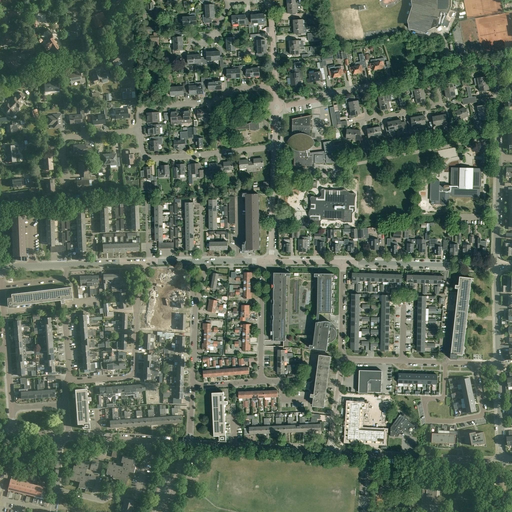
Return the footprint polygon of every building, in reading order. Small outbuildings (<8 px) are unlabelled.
[(209,1),(209,0),(205,5),(206,12),(214,11),(214,5),(209,5),(209,1)] [(410,0),(412,7),(407,21),(408,29),(424,33),(433,28),(442,25),(451,7),(451,0),(410,0)] [(154,9),(154,16),(158,16),(158,6),(154,6),(153,6),(153,2),(148,2),(148,3),(146,4),(146,8),(148,7),(148,10),(154,9)] [(295,13),(297,13),(297,9),(302,9),(301,6),(299,6),(297,6),(287,7),(288,13),(291,13),(291,15),(295,14),(295,13)] [(0,25),(6,25),(6,22),(7,22),(7,18),(17,17),(17,11),(7,11),(8,15),(0,15),(0,25)] [(212,21),(211,18),(214,18),(214,11),(206,12),(206,15),(204,15),(202,15),(203,21),(204,23),(212,23),(212,21)] [(100,20),(103,19),(103,20),(105,20),(102,13),(98,14),(90,16),(92,21),(93,20),(96,28),(102,25),(100,20)] [(251,15),(251,18),(248,18),(248,25),(252,25),(251,23),(258,23),(257,14),(251,15)] [(245,25),(248,25),(248,18),(245,18),(245,15),(238,15),(238,21),(239,24),(245,24),(245,25)] [(296,18),(296,20),(293,20),(293,27),(303,26),(307,26),(307,23),(306,23),(305,20),(303,20),(300,20),(300,18),(296,18)] [(83,22),(76,23),(76,19),(70,20),(70,24),(72,24),(73,37),(75,37),(75,38),(79,38),(79,37),(80,37),(79,31),(81,31),(81,28),(84,28),(83,22)] [(293,27),(294,34),(297,33),(297,35),(301,35),(301,33),(303,33),(303,30),(307,29),(307,26),(303,26),(293,27)] [(8,37),(8,34),(18,33),(18,30),(7,31),(7,33),(2,34),(3,44),(9,44),(9,41),(10,41),(9,37),(8,37)] [(159,42),(158,33),(154,33),(154,36),(150,36),(150,40),(152,40),(152,42),(159,42)] [(51,48),(54,51),(59,48),(55,43),(57,42),(51,34),(49,36),(51,39),(48,41),(48,42),(43,46),(47,51),(51,48)] [(182,37),(179,37),(178,34),(172,34),(168,34),(168,40),(171,39),(171,38),(173,37),(174,44),(182,43),(182,37)] [(226,44),(235,44),(234,37),(239,37),(239,34),(232,34),(233,38),(226,38),(226,44)] [(257,40),(257,47),(266,46),(265,40),(262,40),(262,37),(255,37),(255,40),(257,40)] [(299,47),(299,41),(296,41),(296,39),(292,39),(292,41),(289,41),(290,48),(299,47)] [(179,53),(179,50),(182,50),(182,43),(174,44),(174,47),(172,47),(173,54),(179,53)] [(263,53),(266,53),(266,46),(257,47),(258,53),(256,53),(256,56),(263,56),(263,53)] [(293,54),(293,56),(297,55),(297,54),(300,54),(299,50),(305,50),(305,47),(299,47),(290,48),(290,54),(293,54)] [(119,51),(110,58),(115,65),(124,57),(125,58),(127,56),(123,51),(121,53),(119,51)] [(220,60),(220,64),(223,64),(223,57),(220,57),(219,51),(213,52),(213,60),(220,60)] [(207,58),(204,58),(204,64),(207,64),(207,61),(213,60),(213,52),(206,52),(207,58)] [(6,65),(7,65),(8,66),(9,66),(12,69),(18,64),(16,62),(19,59),(18,58),(17,58),(13,54),(4,61),(3,62),(3,63),(5,65),(6,65)] [(185,58),(182,62),(182,66),(188,65),(188,64),(194,64),(194,55),(187,55),(187,58),(185,58)] [(200,55),(194,55),(194,64),(201,63),(201,65),(204,64),(204,58),(201,58),(200,55)] [(383,69),(382,66),(384,66),(383,61),(381,61),(381,58),(376,59),(378,70),(383,69)] [(372,60),(372,62),(371,62),(371,63),(370,64),(370,68),(372,68),(373,70),(378,70),(376,59),(372,60)] [(362,61),(355,63),(356,66),(357,73),(362,73),(362,70),(364,70),(363,65),(362,62),(362,61)] [(296,74),(290,74),(290,78),(286,78),(287,85),(291,84),(291,85),(300,84),(299,77),(303,77),(302,68),(302,62),(297,62),(296,63),(295,62),(296,69),(296,74)] [(226,64),(223,64),(224,71),(227,71),(227,78),(234,78),(233,69),(227,70),(226,64)] [(240,74),(243,74),(243,67),(243,65),(239,66),(240,69),(233,69),(234,78),(240,78),(240,74)] [(329,71),(330,76),(331,76),(332,78),(337,77),(335,68),(335,67),(334,65),(328,66),(328,68),(329,71)] [(256,68),(252,68),(253,77),(259,76),(259,73),(265,73),(264,66),(256,67),(256,68)] [(342,76),(341,74),(343,74),(342,66),(335,67),(335,68),(337,77),(342,76)] [(349,68),(350,72),(352,72),(352,74),(357,73),(356,66),(349,68)] [(243,67),(243,74),(246,74),(246,77),(253,77),(252,68),(248,68),(248,67),(246,67),(245,67),(243,67)] [(101,79),(102,81),(107,79),(105,73),(100,74),(99,70),(93,72),(94,76),(92,76),(93,81),(95,85),(97,84),(96,80),(101,79)] [(159,85),(162,84),(162,81),(161,81),(160,71),(152,72),(153,76),(154,78),(158,77),(159,85)] [(318,80),(322,79),(320,72),(314,73),(313,71),(309,72),(309,74),(310,79),(307,79),(308,83),(319,81),(318,80)] [(69,75),(70,82),(80,80),(80,83),(85,82),(84,76),(81,77),(80,73),(69,75)] [(483,77),(483,76),(479,77),(479,78),(477,78),(478,85),(487,83),(486,77),(483,77)] [(208,87),(209,90),(215,90),(215,81),(211,81),(211,78),(205,78),(205,80),(205,87),(208,87)] [(196,94),(203,94),(202,87),(205,87),(205,80),(202,80),(202,85),(196,86),(196,93),(196,94)] [(186,92),(189,92),(190,95),(196,94),(196,93),(196,86),(195,84),(189,84),(189,82),(188,81),(186,81),(186,85),(186,92)] [(45,92),(59,91),(58,82),(49,83),(44,84),(45,92)] [(453,83),(451,83),(450,82),(446,83),(446,84),(443,85),(445,91),(454,89),(453,83)] [(479,91),(481,91),(482,93),(486,92),(486,90),(489,90),(487,83),(478,85),(479,91)] [(183,87),(176,87),(177,96),(183,95),(183,92),(186,92),(186,85),(183,85),(183,87)] [(170,93),(170,96),(177,96),(176,87),(170,87),(170,86),(167,86),(167,93),(170,93)] [(125,89),(125,92),(122,93),(123,99),(136,98),(136,94),(132,94),(131,88),(125,89)] [(423,88),(420,89),(420,88),(416,88),(416,90),(414,90),(415,97),(424,95),(423,88)] [(449,97),(449,99),(453,98),(453,96),(455,96),(454,89),(445,91),(446,98),(449,97)] [(4,110),(4,111),(3,112),(6,115),(7,115),(8,115),(11,117),(12,115),(12,116),(14,116),(16,114),(16,112),(17,112),(19,110),(19,109),(18,107),(19,107),(21,105),(21,103),(19,102),(21,99),(22,100),(24,97),(20,93),(17,95),(19,96),(16,99),(15,98),(11,101),(12,102),(9,105),(8,104),(5,107),(6,108),(4,110)] [(387,95),(385,96),(385,94),(381,95),(381,96),(378,97),(379,104),(389,102),(387,95)] [(419,103),(419,104),(423,104),(423,102),(426,102),(424,95),(415,97),(416,103),(419,103)] [(350,109),(359,107),(358,101),(354,102),(354,100),(355,100),(354,97),(345,99),(346,103),(348,103),(350,109)] [(383,110),(384,111),(388,110),(388,109),(390,108),(389,102),(379,104),(381,110),(383,110)] [(478,113),(487,111),(486,105),(483,105),(483,104),(479,105),(479,106),(477,107),(478,113)] [(130,106),(127,107),(127,109),(115,110),(116,119),(124,118),(124,117),(128,117),(128,113),(131,113),(130,106)] [(108,119),(107,107),(104,108),(104,114),(92,116),(93,125),(101,124),(101,123),(105,122),(105,119),(108,119)] [(338,128),(334,107),(329,108),(333,129),(338,128)] [(349,115),(349,119),(354,118),(354,117),(358,116),(357,114),(360,114),(359,107),(350,109),(351,115),(349,115)] [(464,107),(458,110),(462,119),(464,118),(468,116),(467,114),(469,113),(470,113),(468,109),(467,109),(466,109),(465,110),(464,107)] [(85,119),(84,108),(80,109),(80,114),(69,115),(70,125),(78,124),(78,123),(82,122),(82,119),(85,119)] [(198,118),(207,117),(208,123),(212,123),(211,113),(207,113),(207,110),(197,110),(198,118)] [(452,113),(453,116),(452,116),(454,120),(455,120),(456,122),(462,119),(458,110),(452,113)] [(171,124),(178,123),(181,123),(180,117),(177,117),(177,111),(170,112),(171,124)] [(180,117),(181,123),(190,123),(190,111),(183,111),(183,116),(180,117)] [(489,118),(487,111),(478,113),(479,120),(482,119),(482,121),(486,120),(486,118),(489,118)] [(158,112),(147,113),(147,123),(159,122),(158,112)] [(53,124),(54,128),(62,127),(61,118),(64,118),(64,114),(53,115),(53,116),(48,117),(48,125),(53,124)] [(447,124),(447,122),(448,121),(447,117),(446,117),(445,114),(439,116),(440,125),(441,128),(444,127),(444,124),(447,124)] [(425,125),(425,123),(427,122),(426,118),(424,118),(424,115),(417,117),(419,126),(425,125)] [(292,119),(291,158),(294,158),(294,166),(312,166),(312,162),(314,162),(314,163),(323,163),(326,163),(335,163),(333,155),(332,153),(333,152),(331,141),(323,143),(325,151),(310,153),(310,116),(311,116),(292,119)] [(434,126),(440,125),(439,116),(432,117),(433,120),(431,120),(432,124),(433,124),(434,126)] [(408,128),(419,126),(417,117),(411,118),(411,121),(407,122),(408,128)] [(241,120),(241,121),(236,121),(235,126),(228,125),(223,126),(222,123),(220,123),(221,126),(221,130),(223,130),(224,133),(229,133),(234,132),(234,130),(249,129),(249,130),(255,131),(259,129),(259,123),(253,122),(248,124),(247,124),(245,120),(243,121),(243,120),(241,120)] [(394,121),(396,130),(402,129),(402,132),(407,131),(405,122),(401,123),(400,120),(394,121)] [(7,126),(8,133),(13,133),(13,132),(18,132),(17,126),(21,125),(20,121),(12,122),(12,125),(7,126)] [(389,132),(396,130),(394,121),(387,122),(388,125),(386,125),(387,130),(389,129),(389,132)] [(148,135),(160,134),(159,125),(153,125),(153,128),(148,128),(148,135)] [(380,127),(373,128),(375,137),(382,136),(381,134),(383,133),(382,129),(381,130),(380,127)] [(369,138),(375,137),(373,128),(367,129),(367,132),(366,132),(367,137),(368,136),(369,138)] [(346,139),(353,139),(353,130),(347,129),(347,132),(345,132),(345,136),(346,136),(346,139)] [(360,130),(353,130),(353,139),(359,140),(359,138),(361,138),(361,133),(360,133),(360,130)] [(174,141),(174,148),(181,147),(181,149),(185,148),(185,144),(189,143),(187,132),(180,132),(181,140),(174,141)] [(150,141),(150,151),(158,150),(158,145),(162,145),(162,137),(159,137),(151,137),(152,141),(150,141)] [(81,144),(73,145),(74,154),(86,153),(86,155),(92,155),(91,148),(86,149),(86,145),(81,146),(81,144)] [(14,145),(6,146),(7,158),(7,162),(16,161),(15,154),(18,154),(18,148),(15,148),(14,145)] [(133,154),(130,154),(129,151),(123,151),(123,157),(126,157),(127,165),(131,164),(134,164),(134,161),(135,161),(135,159),(134,159),(133,154)] [(116,153),(109,154),(110,164),(110,167),(120,166),(119,159),(116,159),(116,153)] [(43,158),(44,170),(53,169),(52,161),(51,161),(51,157),(47,157),(47,154),(41,155),(41,158),(43,158)] [(106,167),(106,164),(110,164),(109,154),(102,155),(103,160),(100,160),(100,162),(97,163),(98,173),(103,173),(102,168),(106,167)] [(254,161),(251,162),(252,172),(256,171),(256,167),(263,166),(263,162),(262,158),(253,159),(254,161)] [(246,168),(247,172),(252,172),(251,162),(248,162),(247,160),(239,161),(239,165),(239,169),(246,168)] [(87,161),(78,162),(78,170),(80,170),(80,174),(83,174),(84,177),(90,176),(90,173),(88,173),(87,161)] [(223,165),(220,165),(221,173),(226,172),(226,170),(233,169),(233,165),(232,165),(232,161),(223,162),(223,165)] [(199,170),(198,163),(191,164),(191,174),(196,174),(196,177),(203,177),(202,170),(199,170)] [(217,171),(217,173),(221,173),(220,165),(218,165),(217,163),(209,164),(209,168),(209,172),(217,171)] [(185,174),(184,169),(184,164),(176,165),(176,167),(173,167),(174,178),(179,178),(179,174),(185,174)] [(168,165),(161,166),(161,171),(158,172),(158,178),(164,177),(164,174),(169,174),(168,165)] [(431,180),(431,200),(436,200),(436,204),(449,204),(449,195),(480,196),(480,189),(480,187),(480,178),(480,177),(480,168),(470,168),(467,168),(467,165),(465,165),(465,168),(460,168),(452,167),(452,177),(451,185),(444,185),(442,185),(439,185),(439,180),(431,180)] [(84,180),(76,181),(77,190),(89,189),(89,186),(92,186),(91,180),(98,179),(98,176),(95,176),(90,176),(84,177),(84,180)] [(43,177),(43,181),(45,181),(46,193),(55,192),(54,183),(53,184),(53,179),(49,180),(49,177),(43,177)] [(24,185),(23,178),(12,180),(13,187),(18,186),(18,188),(21,187),(21,186),(24,185)] [(310,215),(310,225),(317,225),(318,225),(320,226),(320,222),(321,219),(331,220),(339,220),(343,220),(343,221),(343,222),(351,222),(351,219),(352,210),(354,211),(355,193),(345,193),(345,191),(321,190),(321,197),(311,197),(310,215)] [(11,195),(12,203),(25,202),(24,193),(11,195)] [(248,245),(245,245),(242,245),(242,248),(242,251),(248,251),(248,250),(259,249),(258,194),(247,194),(247,193),(242,193),(242,197),(247,196),(248,245)] [(24,221),(24,216),(11,217),(13,256),(20,256),(20,261),(24,261),(26,261),(26,258),(28,258),(27,253),(24,253),(22,221),(24,221)] [(358,229),(359,239),(368,238),(367,228),(358,229)] [(307,252),(307,247),(310,247),(310,241),(307,241),(307,237),(302,237),(302,240),(298,240),(298,252),(307,252)] [(480,239),(475,238),(475,239),(475,243),(475,248),(479,248),(479,252),(479,256),(485,256),(485,253),(486,253),(486,248),(486,242),(485,241),(483,241),(482,242),(482,243),(480,243),(480,239)] [(339,239),(332,239),(332,252),(338,252),(338,249),(341,249),(341,244),(339,244),(339,239)] [(429,239),(429,241),(429,247),(435,247),(435,250),(435,255),(441,255),(441,247),(441,243),(437,243),(437,239),(429,239)] [(415,245),(415,240),(410,240),(410,242),(407,242),(407,244),(407,252),(408,252),(408,253),(412,253),(412,252),(413,252),(413,244),(415,245)] [(424,240),(417,240),(417,248),(419,248),(419,252),(420,252),(420,253),(423,253),(424,252),(425,252),(425,244),(424,244),(424,240)] [(213,273),(212,280),(217,281),(218,278),(221,278),(222,274),(213,273)] [(273,341),(283,341),(285,276),(290,276),(290,273),(273,273),(273,276),(271,276),(270,336),(273,336),(273,341)] [(145,308),(158,311),(163,285),(170,285),(174,311),(187,309),(182,274),(169,276),(169,279),(164,279),(165,276),(152,274),(145,308)] [(334,274),(314,274),(314,277),(318,277),(319,277),(319,313),(333,313),(334,274)] [(80,284),(77,285),(78,294),(82,294),(81,288),(80,288),(80,287),(86,286),(86,283),(86,276),(80,277),(80,282),(80,284)] [(462,355),(471,278),(461,277),(452,353),(450,353),(449,358),(456,359),(457,354),(462,355)] [(219,290),(220,286),(216,285),(217,281),(212,280),(210,288),(219,290)] [(7,307),(13,306),(13,304),(72,297),(70,287),(11,294),(11,299),(7,300),(7,299),(7,307)] [(124,293),(115,294),(115,298),(119,298),(119,301),(125,300),(124,293)] [(208,305),(216,307),(223,308),(223,306),(219,305),(216,304),(217,301),(209,299),(208,305)] [(126,308),(125,300),(119,301),(120,305),(117,306),(117,310),(126,308)] [(94,320),(94,317),(89,318),(89,315),(86,315),(86,311),(80,312),(80,315),(79,315),(80,321),(92,320),(94,320)] [(309,345),(309,348),(326,350),(327,343),(329,343),(331,342),(332,342),(334,340),(335,339),(336,337),(336,336),(336,334),(336,332),(335,331),(334,329),(333,328),(331,327),(330,327),(330,322),(329,322),(327,321),(326,321),(324,321),(319,322),(318,322),(317,325),(315,346),(313,345),(309,345)] [(126,334),(117,334),(117,338),(121,338),(121,342),(126,342),(126,334)] [(176,336),(176,340),(179,340),(179,344),(184,344),(185,336),(176,336)] [(144,349),(153,350),(153,346),(150,346),(150,342),(144,342),(144,349)] [(358,343),(351,343),(351,349),(354,350),(354,353),(361,353),(361,349),(358,349),(358,343)] [(175,348),(175,352),(184,352),(184,344),(179,344),(176,344),(176,348),(175,348)] [(313,406),(324,407),(330,356),(320,355),(313,406)] [(103,361),(103,368),(107,368),(107,370),(113,370),(113,367),(112,363),(112,360),(112,359),(112,357),(109,357),(109,360),(106,360),(106,361),(103,361)] [(90,363),(83,363),(84,369),(90,369),(90,371),(96,371),(95,362),(90,363)] [(24,368),(17,368),(17,375),(24,375),(24,371),(26,371),(28,370),(28,371),(34,371),(34,367),(30,367),(26,368),(24,368)] [(367,392),(381,392),(381,380),(381,371),(359,370),(358,393),(367,393),(367,392)] [(19,398),(21,398),(21,399),(28,399),(27,392),(27,389),(27,385),(27,378),(21,378),(21,384),(24,384),(25,389),(24,390),(23,389),(19,390),(19,398)] [(75,390),(77,424),(82,424),(82,427),(81,427),(81,428),(82,427),(83,429),(90,429),(89,429),(89,422),(87,422),(86,401),(90,400),(90,397),(86,398),(85,389),(74,390),(75,390)] [(212,393),(214,435),(214,436),(219,436),(219,441),(218,441),(221,441),(221,440),(226,440),(226,434),(224,434),(223,404),(227,404),(227,401),(223,401),(222,393),(222,392),(212,393)] [(349,425),(348,437),(358,437),(358,439),(365,440),(365,438),(371,438),(371,440),(377,440),(377,438),(384,439),(384,429),(361,428),(362,409),(367,409),(367,404),(352,403),(352,408),(350,408),(349,419),(351,419),(351,425),(349,425)] [(400,414),(391,427),(390,436),(398,436),(401,432),(402,433),(401,434),(401,435),(402,435),(403,436),(404,436),(405,435),(405,434),(405,433),(404,433),(405,432),(410,435),(413,432),(414,432),(414,431),(416,427),(408,421),(409,420),(400,414)] [(476,432),(465,434),(465,443),(471,443),(472,446),(487,446),(484,432),(476,433),(476,432)] [(119,458),(121,449),(113,447),(111,457),(119,458)] [(123,463),(122,466),(116,465),(116,463),(109,462),(106,474),(113,475),(112,478),(119,479),(119,482),(126,483),(129,472),(133,473),(135,465),(133,465),(134,458),(123,455),(121,462),(123,463)] [(88,476),(85,475),(86,469),(88,469),(90,462),(78,459),(76,466),(73,465),(72,472),(69,472),(68,479),(79,482),(78,486),(86,488),(86,486),(93,488),(96,476),(89,474),(88,476)] [(90,469),(97,471),(99,462),(92,460),(90,469)] [(195,482),(185,480),(182,494),(192,496),(195,482)] [(422,496),(422,502),(436,503),(436,497),(437,491),(437,485),(423,484),(423,490),(422,496)] [(42,487),(37,485),(34,496),(44,498),(46,490),(42,490),(42,487)]
